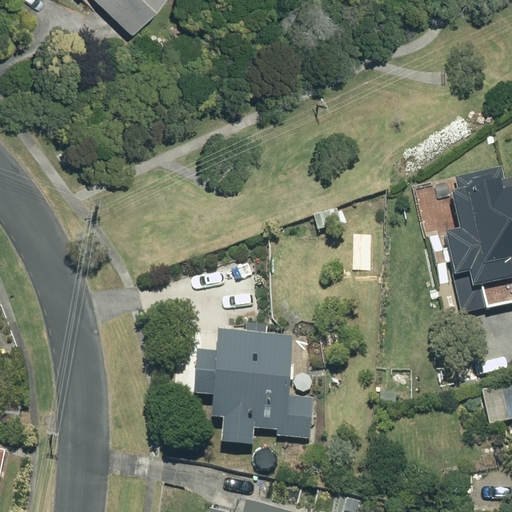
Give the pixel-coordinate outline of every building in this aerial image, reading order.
[(90,0),(125,33),(155,0),(90,0)] [(511,190),(502,193),(497,170),(454,179),(457,193),(449,195),(457,233),(444,236),(459,315),(511,303),(511,190)] [(336,209),(311,216),(315,231),(340,224),(336,209)] [(193,352),(190,399),(208,401),(206,419),(220,420),(218,445),(250,447),(251,430),(275,432),(275,438),(308,440),(311,400),(286,398),(291,338),(214,332),(212,354),(193,352)] [(511,420),(511,385),(501,387),(508,421),(511,420)] [(377,394),(377,402),(395,403),(395,395),(377,394)] [(0,401),(0,425),(15,427),(19,405),(0,401)] [(282,511),(243,503),(240,511),(282,511)]
